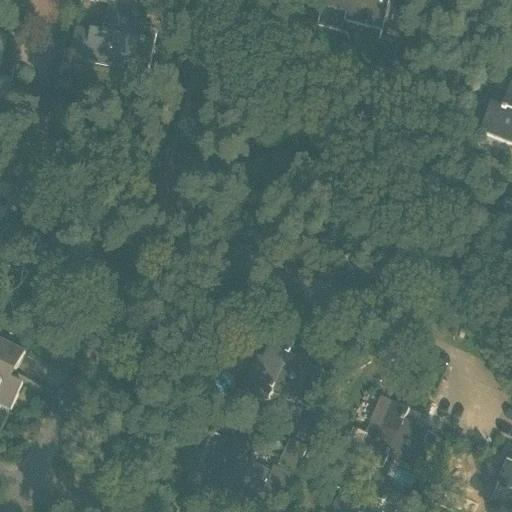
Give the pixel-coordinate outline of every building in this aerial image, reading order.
[(71,60),(91,63),(124,70),(125,62),(149,66),(146,84),(147,84),(149,74),(156,39),(144,36),(148,11),(134,8),(135,0),(81,0),(109,5),(104,35),(76,30),(68,69),(70,69),(71,60)] [(383,0),(323,0),(317,24),(318,25),(323,8),(346,14),(344,22),(383,32),(391,2),(383,0)] [(417,73),(425,49),(408,43),(400,66),(417,73)] [(0,47),(0,103),(6,105),(3,122),(4,122),(13,77),(1,74),(3,63),(6,49),(0,47)] [(481,135),(511,146),(511,84),(502,110),(490,105),(476,143),(478,144),(481,135)] [(258,176),(244,171),(241,181),(255,186),(258,176)] [(300,362),(304,353),(305,352),(305,351),(274,336),(273,338),(274,338),(264,360),(255,356),(240,392),(267,404),(272,393),(304,407),(320,371),(300,362)] [(0,406),(11,412),(23,387),(6,379),(10,372),(15,375),(25,355),(0,342),(0,406)] [(390,404),(382,422),(380,427),(371,423),(355,459),(382,472),(388,460),(417,473),(434,437),(410,427),(415,415),(390,404)] [(212,476),(210,480),(202,498),(186,491),(185,492),(228,511),(233,500),(256,510),(273,474),(244,461),(250,446),(222,433),(205,472),(212,476)] [(290,442),(279,467),(296,475),(307,450),(290,442)] [(319,467),(324,456),(311,451),(306,462),(319,467)] [(491,501),(498,485),(511,491),(511,459),(510,458),(490,500),(491,501)] [(411,511),(417,499),(378,481),(371,498),(397,510),(395,511),(365,511),(369,503),(333,486),(332,488),(340,492),(331,511),(411,511)] [(473,511),(476,505),(444,491),(437,507),(449,511),(473,511)]
